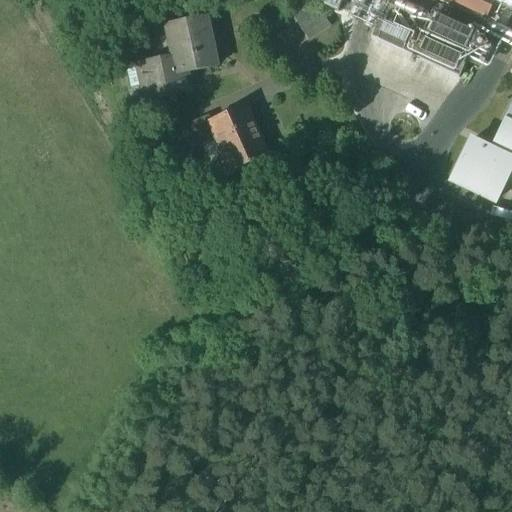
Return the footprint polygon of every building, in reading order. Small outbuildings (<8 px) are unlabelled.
[(174,0),(173,0),(145,6),(149,22),(178,16),(174,0)] [(331,27),(313,0),(302,0),(288,9),(309,41),(331,27)] [(348,0),(327,0),(323,10),(340,18),(348,0)] [(386,6),(373,0),(356,0),(351,13),(377,25),(386,6)] [(390,0),(372,38),(459,78),(470,56),(486,64),(494,46),(478,38),(484,24),(504,34),(511,16),(511,9),(495,2),(496,0),(390,0)] [(511,0),(496,0),(495,2),(511,9),(511,0)] [(206,18),(173,25),(179,56),(140,64),(148,102),(189,93),(185,74),(217,67),(206,18)] [(246,106),(210,122),(208,119),(181,130),(191,151),(216,140),(223,155),(219,157),(227,175),(231,173),(231,174),(269,156),(246,106)] [(511,109),(491,152),(511,162),(511,164),(508,173),(511,175),(511,109)]
